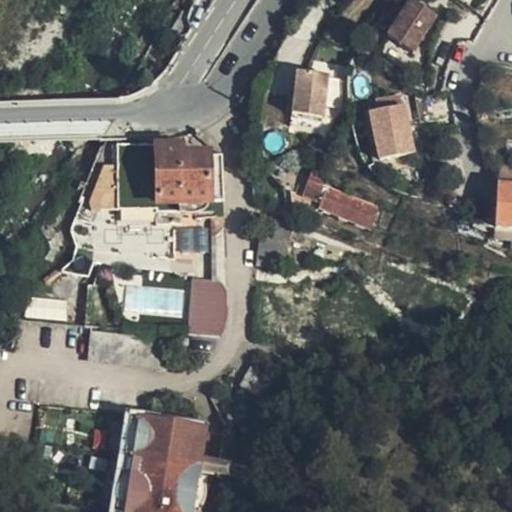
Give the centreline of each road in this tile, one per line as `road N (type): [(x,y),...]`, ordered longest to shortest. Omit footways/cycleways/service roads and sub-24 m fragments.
road 1 (residential): [(198,105),(234,154),(236,317),(227,355),(200,379),(148,385),(3,367)]
road 2 (tertiary): [(0,122),(128,118),(175,102)]
road 3 (tertiary): [(198,105),(218,95),(289,0)]
